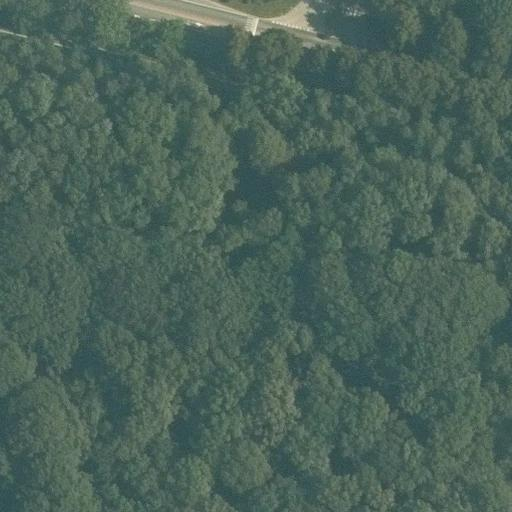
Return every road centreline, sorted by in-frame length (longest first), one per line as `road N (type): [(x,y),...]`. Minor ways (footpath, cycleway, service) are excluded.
road 1 (primary): [(321,54),(90,0)]
road 2 (primary): [(511,98),(321,54)]
